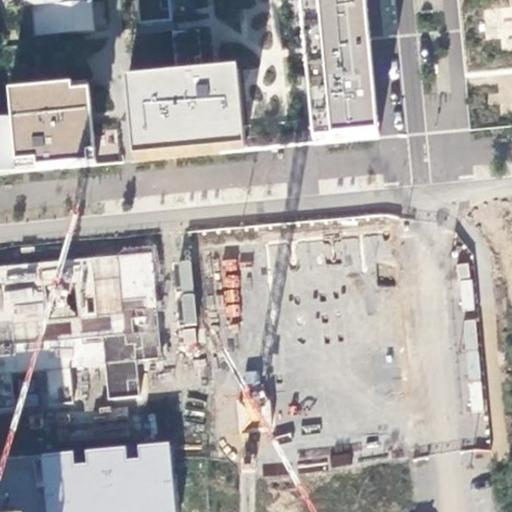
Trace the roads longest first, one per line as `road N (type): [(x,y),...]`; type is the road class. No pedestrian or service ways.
road 1 (residential): [(0,236),(423,194)]
road 2 (residential): [(451,511),(423,194)]
road 3 (residential): [(404,0),(423,194)]
